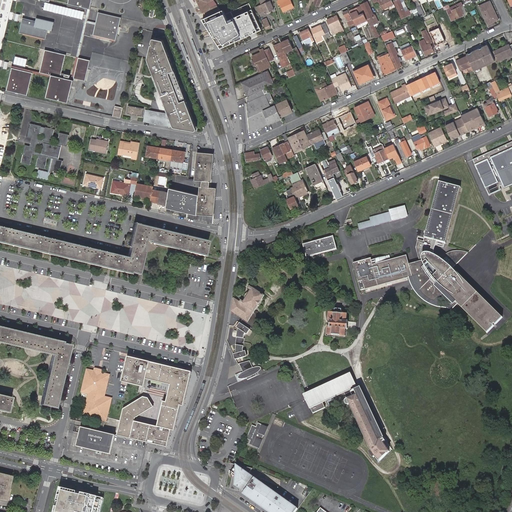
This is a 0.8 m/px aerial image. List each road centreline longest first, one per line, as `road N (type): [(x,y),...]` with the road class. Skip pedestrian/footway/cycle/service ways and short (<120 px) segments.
road 1 (residential): [(234,150),(508,25)]
road 2 (residential): [(511,125),(301,221),(239,235)]
road 3 (residential): [(128,208),(24,184),(16,219),(120,243)]
road 4 (tertiary): [(201,468),(193,437),(222,346),(239,235)]
road 5 (residential): [(0,254),(216,305)]
road 6 (residential): [(215,141),(0,94)]
road 7 (residential): [(206,65),(349,0)]
road 8 (tertiary): [(163,0),(215,141)]
road 9 (residential): [(204,366),(83,335)]
